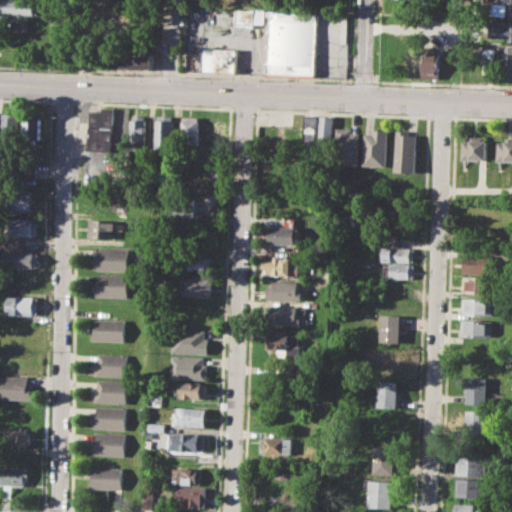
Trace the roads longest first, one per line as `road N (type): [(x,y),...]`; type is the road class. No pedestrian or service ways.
road 1 (secondary): [(0,83),(511,104)]
road 2 (residential): [(68,86),(59,511)]
road 3 (residential): [(247,93),(233,511)]
road 4 (residential): [(444,101),(426,511)]
